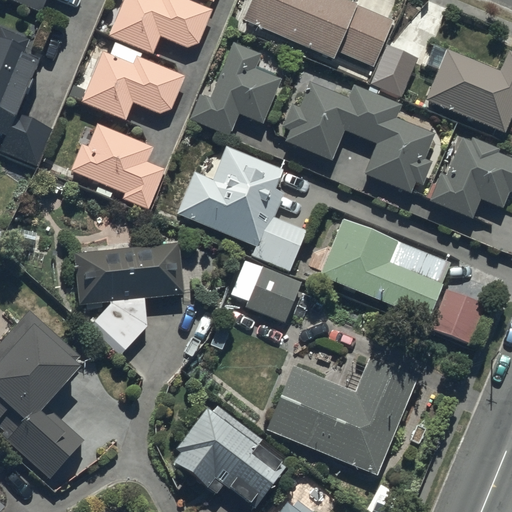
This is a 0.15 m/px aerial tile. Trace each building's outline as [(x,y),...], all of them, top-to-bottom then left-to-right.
[(2,0),(41,15),(46,0),(2,0)] [(159,0),(159,2),(155,0),(124,0),(108,40),(152,58),(159,41),(186,52),(198,47),(212,13),(180,0),(159,0)] [(251,0),(241,23),(333,62),(336,54),(372,70),(392,24),(336,0),(251,0)] [(0,138),(4,140),(0,150),(0,154),(36,169),(52,132),(16,117),(37,66),(22,60),(29,43),(0,31),(0,138)] [(260,58),(232,46),(209,102),(199,98),(189,123),(229,139),(238,117),(262,127),(280,82),(254,71),(260,58)] [(417,62),(386,49),(369,87),(400,100),(417,62)] [(498,76),(445,53),(424,104),(503,137),(511,116),(511,57),(507,55),(498,76)] [(132,67),(101,55),(80,106),(124,124),(132,106),(159,117),(170,113),(184,79),(135,59),(132,67)] [(298,111),(291,108),(281,130),(289,134),(284,145),(331,164),(343,134),(375,147),(363,178),(410,197),(414,186),(422,189),(431,166),(424,163),(434,137),(395,121),(400,108),(352,89),(347,101),(308,85),(298,111)] [(152,150),(96,127),(87,150),(80,147),(69,175),(124,197),(121,203),(147,213),(164,173),(146,165),(152,150)] [(445,179),(440,177),(428,205),(471,222),(479,203),(502,212),(508,196),(509,197),(511,189),(511,162),(497,156),(499,153),(471,142),(469,146),(460,142),(445,179)] [(282,174),(226,151),(212,184),(193,176),(176,218),(255,251),(252,260),(289,275),(306,235),(273,221),(282,198),(274,194),(282,174)] [(449,269),(341,224),(318,281),(426,325),(441,290),(449,269)] [(178,247),(73,257),(78,309),(109,306),(109,308),(88,330),(120,358),(147,331),(144,303),(184,299),(178,247)] [(301,286),(244,263),(230,297),(247,304),(245,310),(284,326),(301,286)] [(484,309),(441,290),(426,325),(422,334),(465,352),(484,309)] [(0,430),(4,435),(1,439),(50,482),(84,444),(46,411),(79,374),(72,368),(79,360),(27,314),(0,345),(0,430)] [(354,396),(291,371),(265,434),(376,480),(416,383),(368,363),(354,396)] [(261,444),(217,410),(211,417),(206,413),(175,453),(181,457),(173,466),(207,492),(214,483),(253,511),(254,511),(285,472),(256,450),(261,444)]
